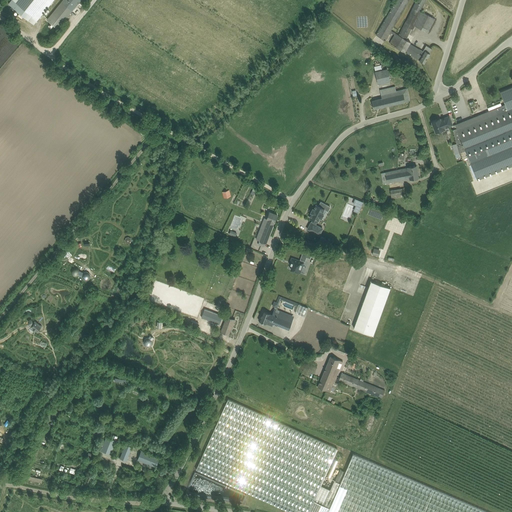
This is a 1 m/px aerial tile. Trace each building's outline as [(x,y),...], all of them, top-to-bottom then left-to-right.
[(54,0),(11,0),(9,3),(19,12),(16,14),(18,16),(21,13),(24,16),(34,24),(54,0)] [(62,0),(47,20),(58,29),(81,0),(62,0)] [(390,43),(420,60),(425,63),(428,57),(429,58),(430,56),(429,56),(430,53),(433,49),(427,45),(423,51),(409,43),(410,42),(406,40),(414,25),(428,33),(435,19),(421,11),(426,0),(416,0),(398,35),(391,30),(409,0),(396,0),(376,35),(386,40),(390,32),(394,35),(390,43)] [(390,81),(387,69),(375,72),(378,85),(390,81)] [(372,100),(374,109),(405,101),(410,100),(407,88),(396,90),(395,86),(380,90),(382,98),(372,100)] [(458,148),(459,153),(460,153),(465,150),(477,180),(511,165),(511,87),(501,92),(506,104),(456,124),(457,127),(453,128),(454,133),(457,143),(458,148)] [(444,129),(444,128),(443,127),(448,125),(448,126),(453,125),(449,116),(440,119),(437,120),(437,119),(432,121),(436,132),(444,129)] [(387,183),(419,178),(417,165),(408,167),(408,169),(381,173),(383,184),(387,183)] [(392,197),(406,195),(404,187),(391,189),(392,197)] [(352,196),(350,201),(358,204),(360,199),(352,196)] [(313,208),(312,209),(311,211),(311,212),(312,213),(310,217),(313,219),(312,222),(311,222),(308,229),(319,235),(323,228),(315,224),(317,221),(318,221),(320,217),(322,218),(324,214),(322,213),(325,209),(324,208),(326,205),(326,204),(321,202),(319,206),(317,204),(314,209),(313,208)] [(259,241),(266,244),(277,215),(270,212),(267,219),(264,218),(256,239),(259,240),(259,241)] [(372,254),(379,256),(381,250),(374,248),(372,254)] [(304,262),(292,258),(290,264),(292,265),(291,269),(300,272),(304,262)] [(86,273),(86,274),(84,275),(83,275),(82,277),(82,278),(82,280),(83,281),(84,282),(86,283),(87,282),(89,282),(90,280),(90,279),(90,277),(89,276),(90,275),(88,273),(86,273)] [(371,281),(353,328),(373,335),(390,288),(371,281)] [(358,291),(365,294),(367,287),(360,284),(358,291)] [(299,303),(296,312),(305,316),(308,307),(299,303)] [(209,308),(205,319),(219,324),(222,316),(213,312),(213,310),(209,308)] [(259,320),(260,321),(267,324),(268,321),(289,329),(294,316),(275,308),(272,314),(263,310),(259,320)] [(235,320),(226,316),(221,331),(229,334),(233,326),(232,326),(235,320)] [(31,326),(38,332),(43,326),(36,321),(31,326)] [(31,335),(29,334),(29,333),(29,332),(29,331),(28,331),(27,331),(26,331),(26,332),(25,332),(25,333),(26,334),(27,335),(27,338),(32,341),(33,339),(35,340),(38,336),(32,333),(31,335)] [(145,346),(146,345),(147,345),(149,346),(151,345),(152,344),(153,343),(153,341),(153,340),(152,338),(150,338),(148,337),(147,338),(146,339),(145,340),(145,342),(143,342),(144,344),(145,346)] [(343,362),(339,360),(330,356),(324,372),(336,377),(343,362)] [(336,377),(324,372),(318,386),(327,390),(330,392),(336,377)] [(355,388),(359,379),(342,372),(339,381),(355,388)] [(359,379),(355,388),(382,398),(385,390),(359,379)] [(196,469),(233,485),(291,511),(308,511),(321,485),(338,449),(228,399),(196,469)] [(112,438),(106,436),(101,450),(111,454),(116,440),(112,438)] [(132,447),(125,444),(120,458),(127,461),(132,447)] [(138,459),(156,467),(160,457),(141,450),(138,459)] [(340,483),(326,511),(488,511),(354,454),(348,466),(340,483)] [(330,489),(321,485),(308,511),(326,511),(340,483),(345,471),(340,469),(335,481),(334,480),(330,489)]
